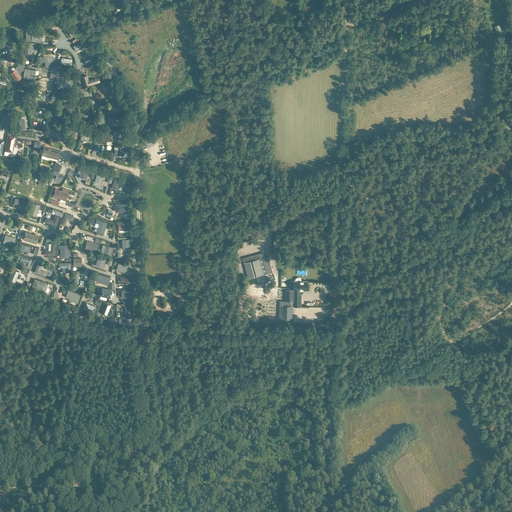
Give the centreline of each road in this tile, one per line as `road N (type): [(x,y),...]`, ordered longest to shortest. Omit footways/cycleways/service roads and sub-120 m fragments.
road 1 (track): [(334,320),(307,328),(156,325),(133,337),(0,283)]
road 2 (track): [(334,317),(344,31)]
road 3 (track): [(135,132),(344,31)]
road 4 (track): [(83,318),(49,440),(143,455)]
road 5 (track): [(140,332),(136,165),(155,164),(148,132)]
road 6 (track): [(406,269),(418,370),(511,303)]
road 7 (track): [(511,198),(334,320)]
road 8 (track): [(327,511),(333,328)]
road 9 (track): [(147,511),(140,332)]
road 10 (track): [(135,132),(128,100),(66,0)]
road 11 (track): [(434,250),(428,232),(476,168),(511,139)]
road 12 (track): [(144,485),(0,487)]
road 13 (track): [(65,148),(78,64),(61,31)]
